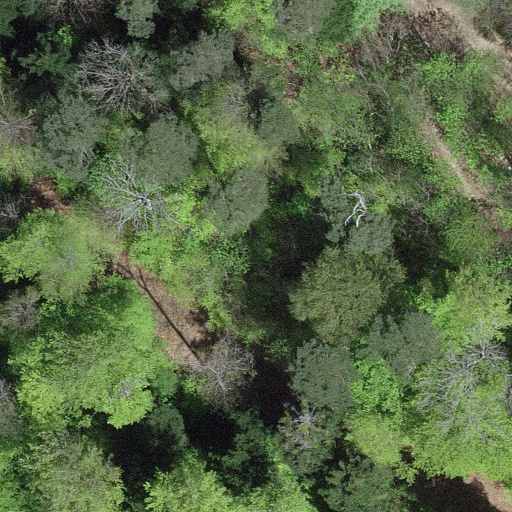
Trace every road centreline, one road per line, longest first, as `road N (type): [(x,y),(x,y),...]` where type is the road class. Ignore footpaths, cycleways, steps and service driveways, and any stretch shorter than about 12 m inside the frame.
road 1 (track): [(0,177),(332,429),(486,511)]
road 2 (track): [(394,0),(434,107),(511,238)]
